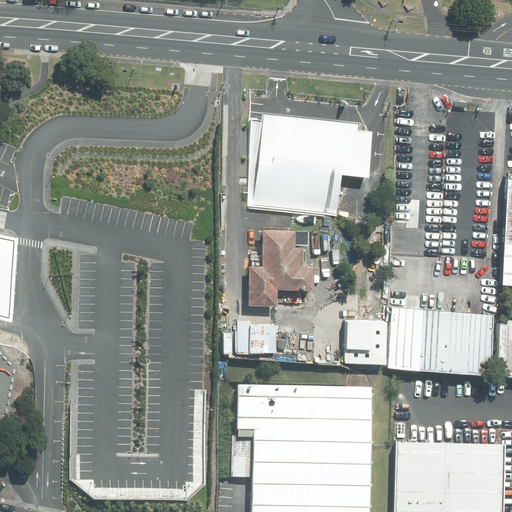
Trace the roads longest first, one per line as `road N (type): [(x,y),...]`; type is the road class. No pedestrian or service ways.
road 1 (secondary): [(336,49),(0,26)]
road 2 (secondary): [(511,63),(336,49)]
